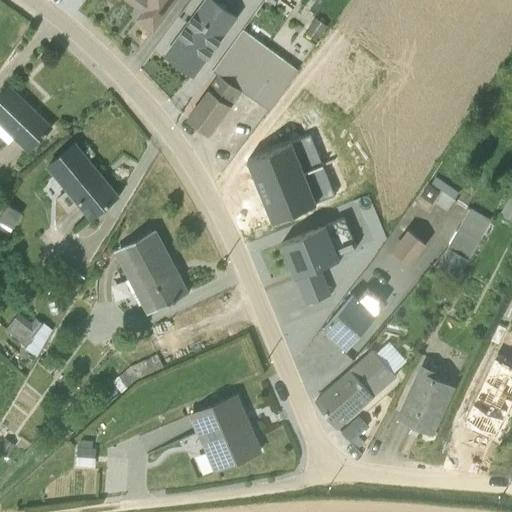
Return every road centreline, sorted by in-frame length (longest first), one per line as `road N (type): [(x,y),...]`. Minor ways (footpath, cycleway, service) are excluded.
road 1 (unclassified): [(334,469),(207,185),(181,144),(121,71),(35,0)]
road 2 (unclassified): [(334,469),(290,488),(119,508)]
road 3 (unclassified): [(511,488),(334,469)]
